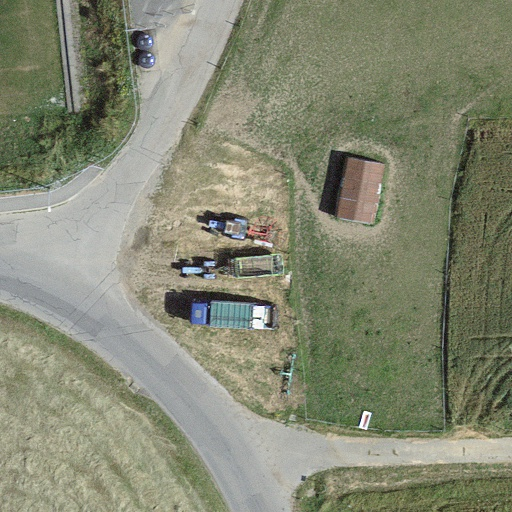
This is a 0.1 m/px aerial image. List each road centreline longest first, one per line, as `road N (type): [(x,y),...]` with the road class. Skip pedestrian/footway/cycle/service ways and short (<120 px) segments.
road 1 (residential): [(29,276),(114,180),(175,86),(210,0)]
road 2 (tertiary): [(251,511),(228,454),(134,340),(29,276)]
road 3 (track): [(228,454),(341,470),(511,460)]
